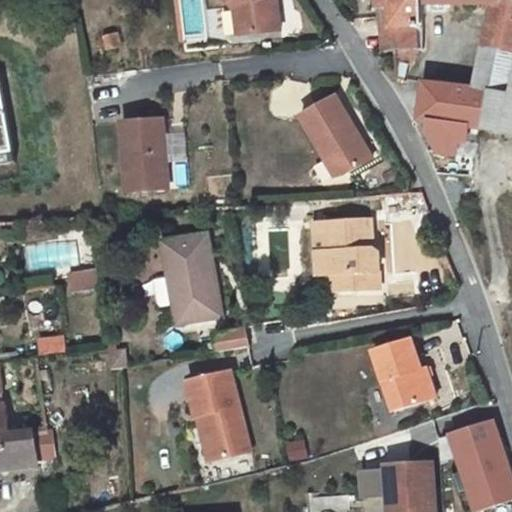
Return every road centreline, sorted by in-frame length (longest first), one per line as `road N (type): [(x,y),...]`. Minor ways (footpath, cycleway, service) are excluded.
road 1 (unclassified): [(323,0),(428,165),(511,413)]
road 2 (unknown): [(473,287),(328,335),(173,366)]
road 3 (unknown): [(369,66),(235,68),(85,88)]
